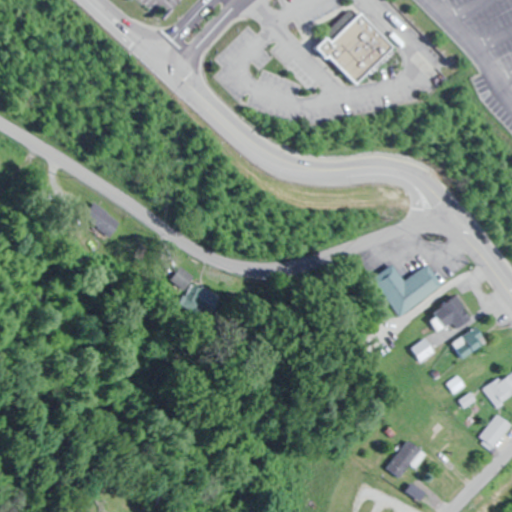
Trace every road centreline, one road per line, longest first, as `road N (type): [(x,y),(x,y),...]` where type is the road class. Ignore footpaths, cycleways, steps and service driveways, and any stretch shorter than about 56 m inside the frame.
road 1 (residential): [(451,211),(307,264),(241,268),(175,239),(0,123)]
road 2 (secondary): [(90,0),(257,150),(302,170),(410,175),(451,211)]
